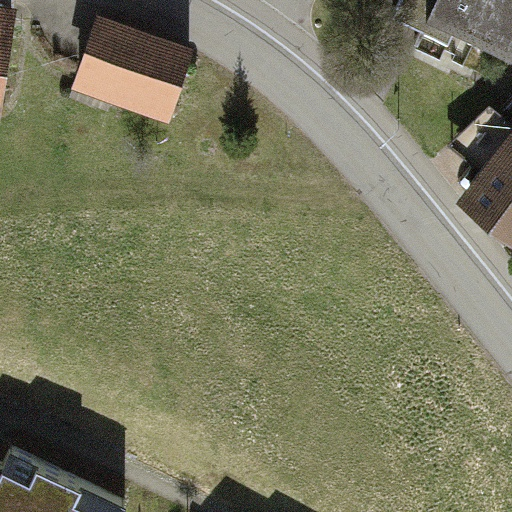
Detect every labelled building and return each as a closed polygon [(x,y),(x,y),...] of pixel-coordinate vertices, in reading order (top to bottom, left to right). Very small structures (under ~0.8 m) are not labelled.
[(511,0),(413,0),(410,7),(511,57),(511,0)] [(26,17),(0,12),(0,130),(7,132),(26,17)] [(202,54),(104,22),(81,91),(179,123),(202,54)] [(511,149),(468,206),(511,239),(511,149)] [(0,511),(130,511),(133,508),(13,451),(7,464),(0,460),(0,511)]
